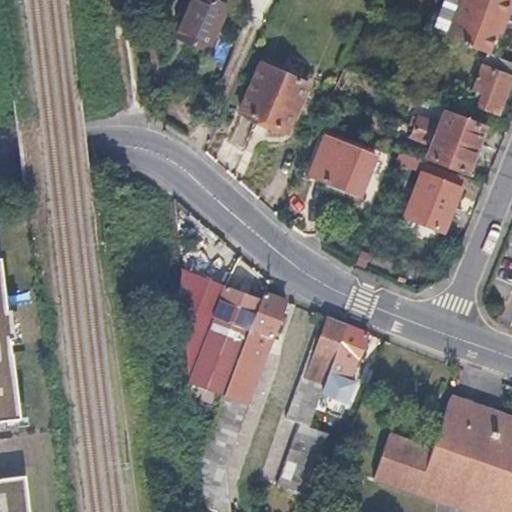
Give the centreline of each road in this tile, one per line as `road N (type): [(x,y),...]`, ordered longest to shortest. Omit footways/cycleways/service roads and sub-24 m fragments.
road 1 (residential): [(88,145),(151,142),(300,273),(442,336)]
road 2 (residential): [(511,173),(442,336)]
road 3 (unknown): [(185,169),(254,24)]
road 4 (track): [(126,0),(151,142)]
